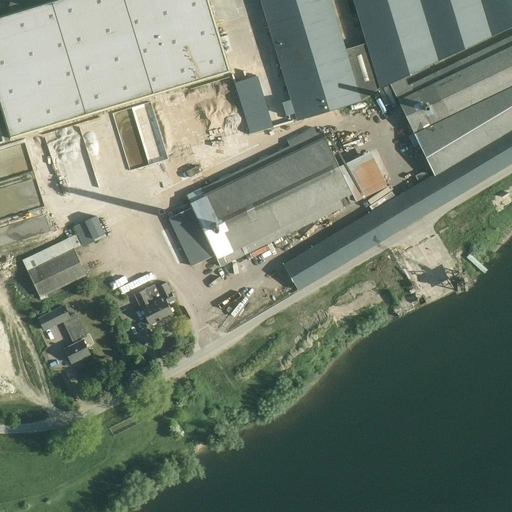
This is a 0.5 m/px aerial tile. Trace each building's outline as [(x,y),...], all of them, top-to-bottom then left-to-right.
[(228,71),(206,0),(59,0),(0,18),(0,99),(11,136),(228,71)] [(417,83),(417,82),(413,74),(511,25),(511,0),(353,0),(366,43),(345,50),(330,0),(260,0),(297,121),(361,102),(380,89),(390,84),(395,94),(405,90),(417,83)] [(414,134),(421,148),(434,175),(284,264),(297,291),(511,162),(511,35),(417,82),(417,83),(405,90),(395,94),(414,134)] [(356,201),(378,191),(387,186),(370,151),(339,166),(322,131),(317,133),(314,128),(287,141),(290,146),(186,196),(192,207),(168,218),(191,267),(215,255),(220,267),(356,202),(356,201)] [(416,151),(421,148),(414,134),(408,136),(416,151)] [(351,149),(354,156),(367,151),(363,144),(351,149)] [(190,177),(201,172),(197,165),(186,171),(190,177)] [(418,181),(429,176),(426,170),(415,175),(418,181)] [(84,246),(94,242),(93,240),(104,235),(96,217),(75,226),(84,246)] [(87,276),(69,238),(22,260),(40,298),(87,276)] [(175,299),(167,282),(160,285),(159,283),(135,295),(150,325),(173,314),(168,303),(175,299)] [(64,305),(48,313),(54,326),(64,321),(75,344),(65,349),(72,363),(90,354),(83,339),(87,337),(76,313),(70,316),(64,305)]
